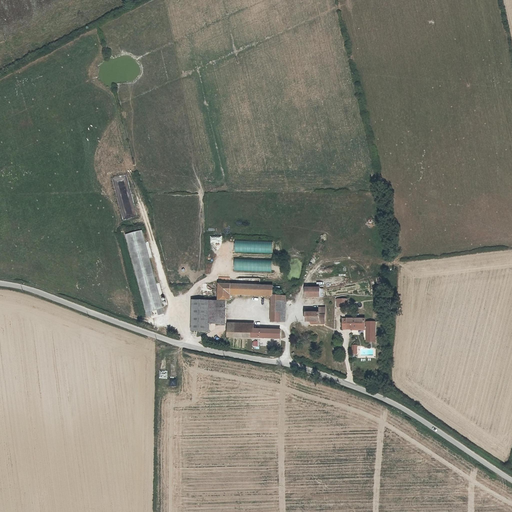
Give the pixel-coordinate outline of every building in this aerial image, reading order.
[(160,307),(142,230),(127,233),(146,316),(151,315),(150,309),(155,308),(160,307)] [(271,241),(235,241),(235,252),(271,253),(271,241)] [(270,260),(234,259),(234,270),(270,271),(270,260)] [(274,287),(219,285),(218,299),(229,300),(230,294),(271,295),(270,321),(279,321),(280,303),(285,303),(286,291),(273,290),(274,287)] [(308,287),(308,288),(307,296),(321,297),(321,295),(321,293),(321,288),(308,287)] [(191,330),(203,331),(205,301),(191,300),(191,330)] [(210,301),(209,323),(225,324),(225,302),(210,301)] [(310,322),(319,322),(320,311),(306,310),(306,322),(310,322)] [(364,340),(368,340),(372,341),(373,325),(369,325),(365,325),(364,330),(362,329),(363,322),(342,321),(342,331),(362,332),(362,331),(364,331),(364,340)] [(254,338),(254,324),(228,323),(228,336),(254,338)] [(254,338),(278,339),(278,331),(254,330),(254,338)]
